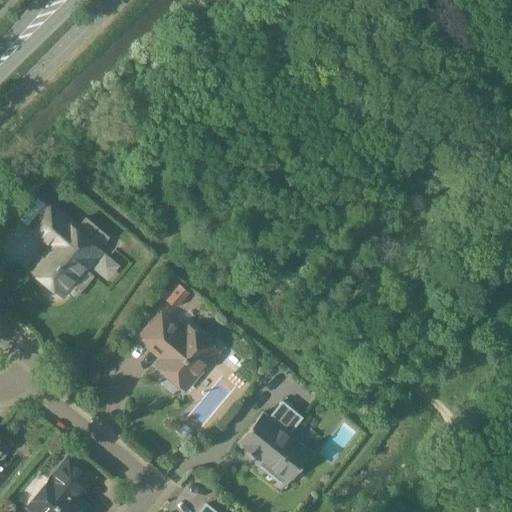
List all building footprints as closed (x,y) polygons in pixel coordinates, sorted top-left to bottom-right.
[(52,244),(31,269),(46,281),(46,286),(53,291),(57,291),(60,293),(84,265),(88,267),(101,252),(97,248),(109,234),(85,214),(73,228),(50,208),(33,228),(52,244)] [(178,284),(166,299),(175,307),(187,292),(178,284)] [(166,352),(156,364),(169,375),(170,380),(176,386),(181,385),(184,388),(205,362),(210,362),(216,356),(215,350),(216,349),(189,326),(183,332),(161,313),(144,334),(166,352)] [(268,417),(262,412),(238,441),(241,444),(241,445),(259,460),(260,459),(288,482),(312,452),(289,434),(302,417),(281,400),(268,417)] [(89,477),(68,460),(52,480),(50,478),(29,504),(38,511),(84,511),(87,509),(73,497),(89,477)]
